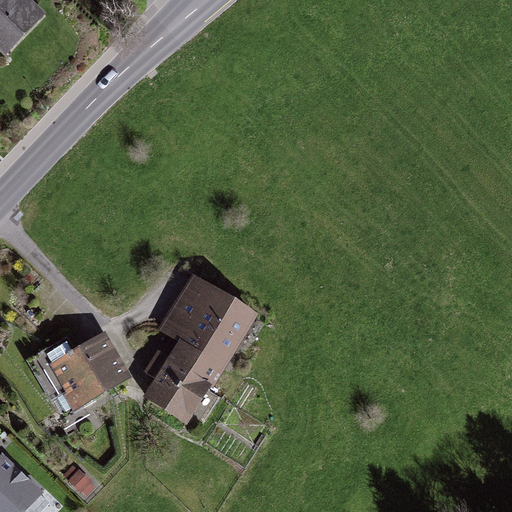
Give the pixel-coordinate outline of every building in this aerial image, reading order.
[(48,13),(33,0),(0,0),(0,56),(6,62),(48,13)] [(166,333),(182,343),(220,367),(253,314),(198,280),(166,333)] [(52,400),(67,392),(77,407),(127,377),(103,337),(74,354),(65,339),(29,361),(52,400)] [(207,387),(220,367),(182,343),(148,398),(186,422),(208,387),(207,387)] [(42,493),(1,453),(0,453),(0,511),(39,511),(48,504),(39,496),(42,493)] [(78,470),(72,465),(63,476),(67,480),(66,481),(80,493),(82,492),(87,496),(95,486),(91,483),(92,481),(78,469),(78,470)]
